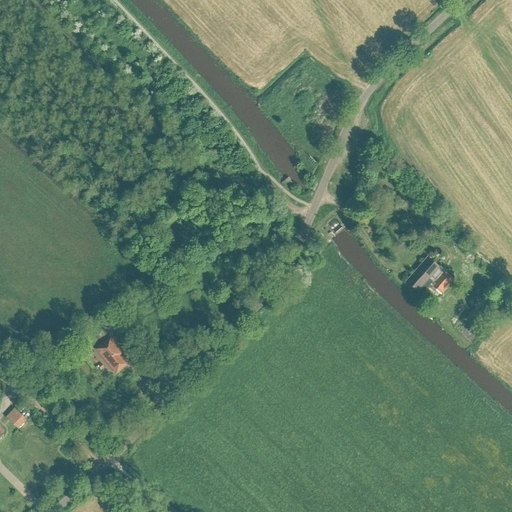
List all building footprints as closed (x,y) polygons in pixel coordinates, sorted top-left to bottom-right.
[(484,268),(473,258),(469,262),(480,272),(484,268)] [(437,273),(423,261),(405,282),(417,293),(422,288),(425,291),(430,285),(441,294),(453,280),(441,269),(437,273)] [(105,318),(99,323),(106,332),(112,327),(105,318)] [(110,337),(95,350),(115,373),(126,364),(119,356),(123,353),(110,337)] [(7,391),(0,400),(0,407),(3,410),(13,396),(7,391)] [(5,418),(18,430),(24,423),(12,410),(5,418)]
